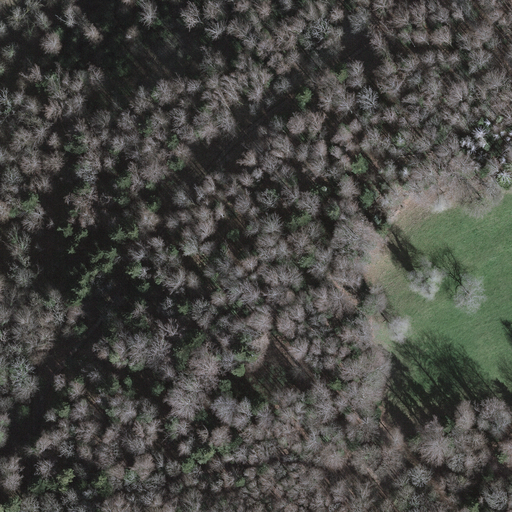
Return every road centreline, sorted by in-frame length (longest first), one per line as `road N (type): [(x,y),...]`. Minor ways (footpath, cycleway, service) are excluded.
road 1 (track): [(330,80),(231,155),(90,316),(43,386),(24,434),(0,446)]
road 2 (track): [(37,511),(274,455),(382,469),(511,453)]
